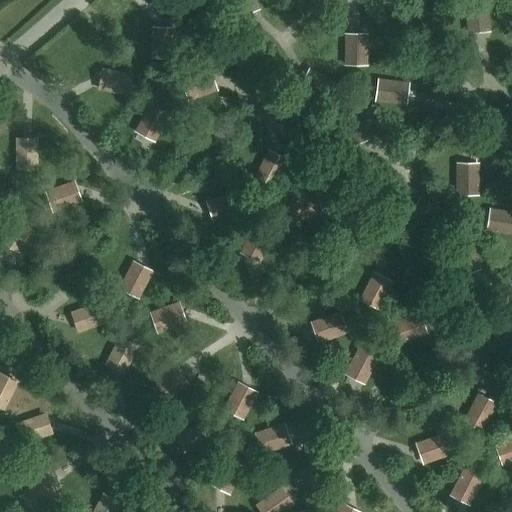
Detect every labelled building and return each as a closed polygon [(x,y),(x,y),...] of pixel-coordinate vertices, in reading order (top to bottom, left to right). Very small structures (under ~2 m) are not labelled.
[(233,0),(239,16),(255,10),(260,9),(256,0),(233,0)] [(468,33),(474,33),(489,31),(486,0),(478,0),(465,1),(468,33)] [(173,27),(169,27),(152,26),(151,58),(173,59),(173,27)] [(366,32),(351,32),(344,32),(344,64),(366,64),(366,32)] [(310,66),(308,70),(303,81),(300,86),(329,100),(339,81),(310,66)] [(101,67),(98,85),(97,89),(128,95),(133,74),(101,67)] [(219,91),(218,86),(212,70),(182,80),(188,101),(219,91)] [(404,104),(405,99),(409,83),(377,76),(372,97),(404,104)] [(136,133),(150,140),(155,142),(169,114),(150,104),(136,133)] [(358,109),(338,116),(348,147),(353,145),(365,141),(369,140),(358,109)] [(37,137),(30,137),(16,137),(15,169),(37,169),(37,137)] [(289,159),(274,152),(270,149),(255,178),(274,188),(289,159)] [(476,160),(468,161),(455,162),(457,194),(479,192),(476,160)] [(82,201),(77,186),(76,180),(45,190),(52,211),(82,201)] [(206,202),(208,207),(214,222),(244,211),(237,191),(206,202)] [(324,212),(318,196),(316,192),(286,203),(293,223),(324,212)] [(411,212),(409,217),(437,231),(447,212),(419,198),(417,201),(411,212)] [(511,233),(511,211),(489,206),(485,227),(511,233)] [(0,243),(0,244),(5,246),(19,254),(34,225),(14,215),(0,243)] [(241,254),(246,257),(260,264),(275,235),(256,225),(241,254)] [(458,273),(476,267),(479,266),(468,236),(448,243),(458,273)] [(153,270),(137,262),(133,260),(119,288),(138,298),(153,270)] [(394,280),(377,272),(374,270),(360,299),(379,309),(394,280)] [(187,321),(182,307),(180,301),(149,312),(157,332),(187,321)] [(70,312),(76,329),(77,333),(107,322),(100,302),(70,312)] [(311,322),(313,328),(318,343),(349,333),(342,312),(311,322)] [(428,333),(423,317),(421,312),(391,323),(398,343),(428,333)] [(104,364),(120,372),(123,374),(138,345),(119,335),(104,364)] [(346,374),(360,381),(365,384),(380,355),(361,345),(346,374)] [(153,387),(165,403),(188,384),(176,368),(153,387)] [(17,380),(2,372),(0,371),(0,407),(2,409),(17,380)] [(257,391),(252,388),(238,381),(223,410),(243,420),(257,391)] [(498,401),(483,393),(479,391),(465,420),(484,430),(498,401)] [(44,411),(13,422),(21,443),(51,432),(50,429),(45,419),(44,411)] [(175,432),(176,436),(181,453),(212,443),(205,422),(175,432)] [(291,443),(286,429),(284,423),(254,433),(261,454),(291,443)] [(416,443),(421,457),(423,463),(454,453),(447,433),(416,443)] [(511,461),(511,438),(496,444),(503,464),(511,461)] [(209,484),(212,486),(228,494),(243,466),(224,456),(209,484)] [(450,495),(465,502),(470,505),(484,476),(465,466),(450,495)] [(20,496),(33,511),(56,490),(43,475),(20,496)] [(280,511),(292,504),(281,487),(256,505),(261,511),(280,511)] [(115,511),(121,501),(117,499),(102,491),(90,511),(115,511)] [(361,511),(362,511),(356,508),(342,501),(337,511),(361,511)]
